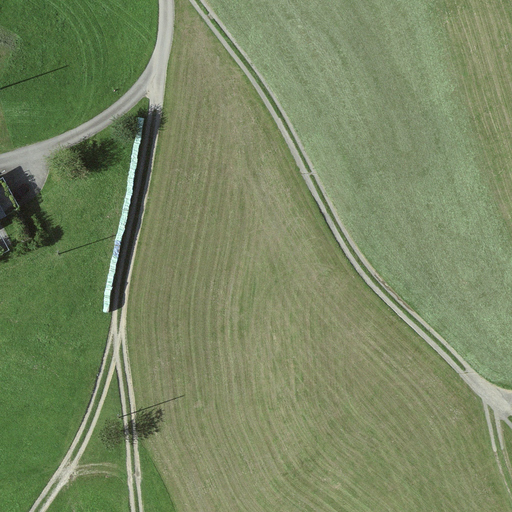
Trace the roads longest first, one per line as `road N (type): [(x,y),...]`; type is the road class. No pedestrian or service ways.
road 1 (track): [(161,0),(126,320),(41,511)]
road 2 (track): [(198,0),(247,59),(365,269),(511,419)]
road 3 (track): [(126,320),(148,511)]
road 4 (track): [(158,80),(25,161),(0,167)]
